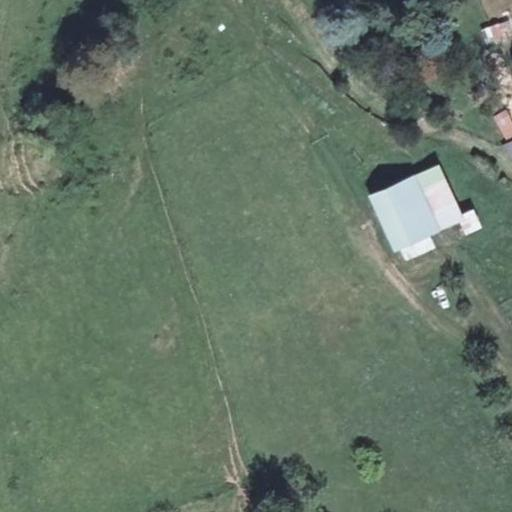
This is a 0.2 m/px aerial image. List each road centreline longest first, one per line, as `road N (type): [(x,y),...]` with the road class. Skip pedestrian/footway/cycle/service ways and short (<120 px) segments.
road 1 (track): [(511,170),(386,107),(329,62),(283,0)]
road 2 (track): [(379,248),(430,306),(511,365)]
